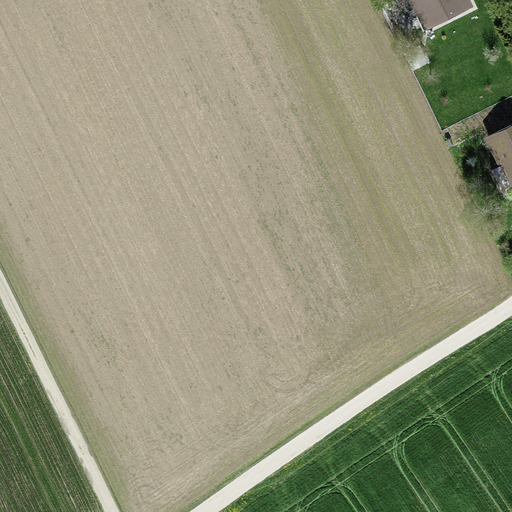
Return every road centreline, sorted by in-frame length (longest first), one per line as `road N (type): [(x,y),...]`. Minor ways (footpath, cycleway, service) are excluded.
road 1 (track): [(204,511),(511,305)]
road 2 (track): [(0,296),(104,511)]
